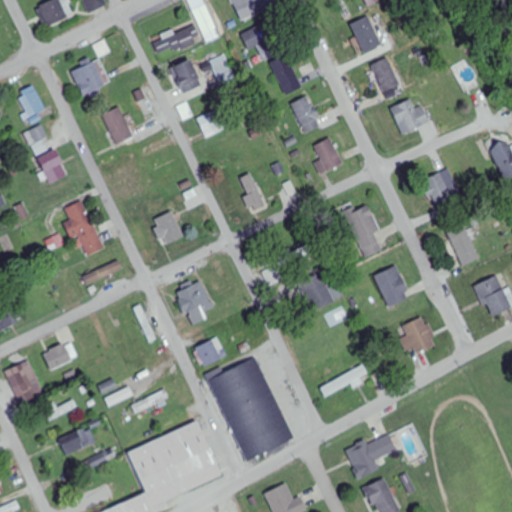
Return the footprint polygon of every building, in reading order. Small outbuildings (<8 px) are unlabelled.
[(70,15),(61,0),(52,0),(36,9),(47,28),(70,15)] [(83,0),(89,12),(107,5),(105,0),(83,0)] [(266,1),(264,0),(232,0),(231,3),(251,19),(266,1)] [(222,36),(205,4),(192,11),(209,43),(222,36)] [(352,25),(367,54),(384,45),(369,16),(352,25)] [(154,42),(160,57),(199,41),(194,27),(154,42)] [(260,57),(281,53),(276,27),(255,31),(260,57)] [(111,52),(106,41),(95,46),(100,58),(111,52)] [(237,79),(226,54),(211,61),(222,85),(237,79)] [(304,87),(288,55),(272,63),(287,95),(304,87)] [(403,85),(390,57),(373,65),(385,93),(403,85)] [(185,94),(204,86),(193,59),(174,67),(185,94)] [(107,87),(94,60),(71,71),(85,98),(107,87)] [(30,118),(45,111),(35,87),(20,94),(30,118)] [(324,126),(310,96),(292,104),(306,134),(324,126)] [(425,104),(417,107),(414,99),(393,108),(404,135),(433,123),(425,104)] [(134,138),(121,108),(103,116),(117,146),(134,138)] [(224,133),(219,112),(200,117),(205,138),(224,133)] [(27,134),(37,153),(51,146),(40,127),(27,134)] [(321,175),(345,165),(333,138),(316,146),(322,161),(316,163),(321,175)] [(511,176),(511,141),(511,139),(492,147),(505,179),(511,176)] [(52,185),(69,175),(56,150),(38,160),(52,185)] [(147,186),(139,167),(118,176),(126,194),(147,186)] [(434,208),(454,199),(442,173),(422,182),(434,208)] [(245,210),(258,202),(248,187),(243,190),(236,179),(228,185),(245,210)] [(105,249),(83,202),(65,210),(70,221),(64,224),(73,240),(79,237),(89,257),(105,249)] [(366,259),(388,250),(370,206),(347,215),(366,259)] [(172,215),(144,222),(149,242),(177,236),(172,215)] [(464,267),(483,258),(467,226),(448,235),(464,267)] [(125,270),(120,260),(84,278),(89,288),(125,270)] [(376,277),(390,308),(413,298),(399,267),(376,277)] [(301,281),(315,312),(344,298),(338,287),(330,291),(321,272),(301,281)] [(511,309),(511,306),(499,277),(477,286),(491,319),(511,309)] [(282,304),(295,296),(288,284),(275,292),(282,304)] [(178,293),(184,315),(190,314),(193,325),(209,320),(206,311),(212,309),(206,285),(178,293)] [(152,350),(161,346),(144,305),(135,309),(152,350)] [(0,310),(0,331),(0,332),(19,323),(10,306),(0,310)] [(401,340),(407,353),(415,349),(418,356),(437,347),(424,318),(404,327),(409,337),(401,340)] [(218,350),(215,340),(194,349),(202,368),(225,359),(221,349),(218,350)] [(76,357),(64,341),(43,357),(55,373),(76,357)] [(208,378),(247,459),(295,436),(257,355),(208,378)] [(12,386),(36,380),(31,362),(8,369),(12,386)] [(355,389),(369,382),(361,366),(328,383),(333,393),(352,383),(355,389)] [(104,396),(118,389),(114,380),(99,386),(104,396)] [(110,409),(135,397),(130,388),(106,399),(110,409)] [(135,413),(171,401),(168,392),(132,404),(135,413)] [(100,511),(156,511),(170,506),(167,499),(226,474),(201,416),(125,449),(144,493),(100,511)] [(60,440),(67,456),(92,446),(85,429),(60,440)] [(397,449),(390,436),(381,441),(388,454),(397,449)] [(360,480),(381,470),(366,441),(346,451),(360,480)] [(377,511),(402,511),(386,479),(366,489),(377,511)] [(295,500),(288,484),(266,494),(274,511),(305,511),(308,511),(302,497),(295,500)] [(74,511),(117,499),(114,488),(63,503),(65,511),(74,511)]
